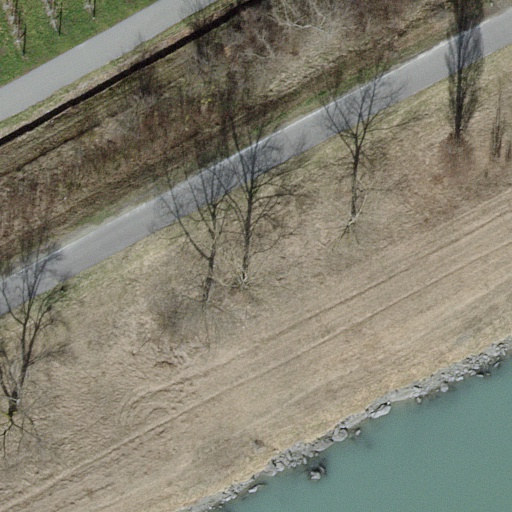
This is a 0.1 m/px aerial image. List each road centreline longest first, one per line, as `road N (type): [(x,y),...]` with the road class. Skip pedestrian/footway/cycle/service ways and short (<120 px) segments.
road 1 (track): [(0,299),(511,21)]
road 2 (residential): [(0,98),(179,0)]
